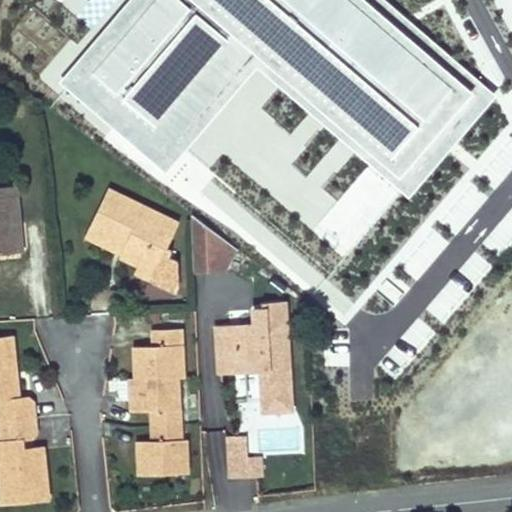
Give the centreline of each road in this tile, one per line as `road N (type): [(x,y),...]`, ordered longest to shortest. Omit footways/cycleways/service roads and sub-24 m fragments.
road 1 (unknown): [(214,511),(200,297)]
road 2 (residential): [(101,511),(82,352)]
road 3 (tertiary): [(371,511),(511,495)]
